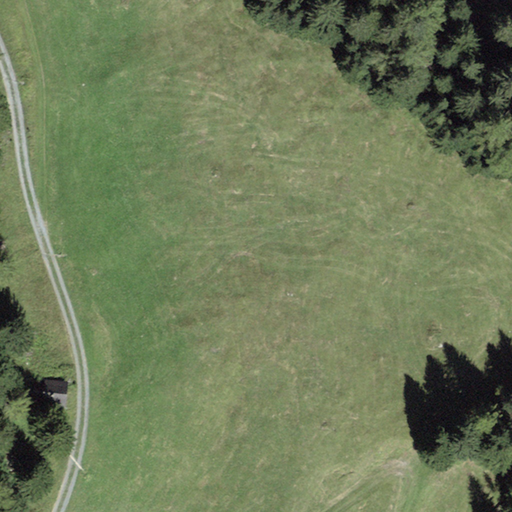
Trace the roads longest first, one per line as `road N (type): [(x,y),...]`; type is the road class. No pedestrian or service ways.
road 1 (track): [(40,511),(96,381),(0,62)]
road 2 (track): [(29,0),(44,86),(37,192)]
